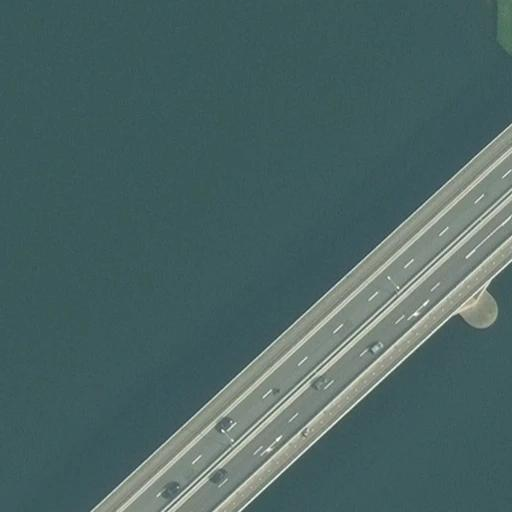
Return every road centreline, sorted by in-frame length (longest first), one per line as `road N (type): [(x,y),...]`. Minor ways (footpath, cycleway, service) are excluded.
road 1 (primary): [(511,179),(149,511)]
road 2 (primary): [(200,511),(511,226)]
